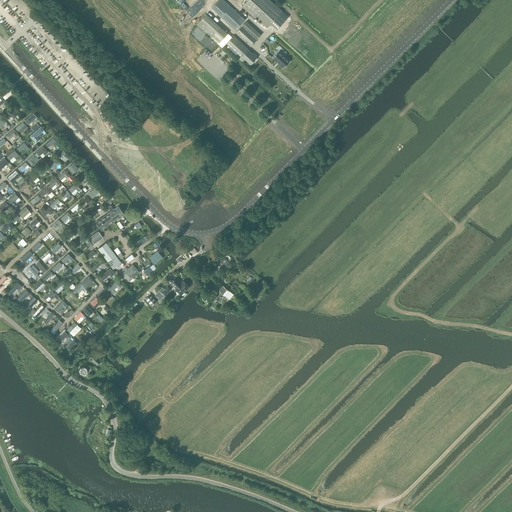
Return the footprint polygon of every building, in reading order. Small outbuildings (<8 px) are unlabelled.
[(236,30),(245,20),(224,0),(219,0),(212,8),(236,30)] [(268,0),(248,0),(243,6),(267,28),(271,24),(277,29),(288,18),(282,12),(268,0)] [(228,34),(206,14),(197,24),(219,44),(228,34)] [(252,45),(256,40),(261,35),(247,21),(242,26),(240,28),(237,31),(240,34),(252,45)] [(250,65),(257,57),(233,35),(227,42),(250,65)] [(279,51),(273,58),(284,68),(283,68),(284,68),(290,61),(279,51)] [(10,91),(2,98),(5,101),(13,94),(10,91)] [(14,110),(16,112),(25,105),(23,102),(14,110)] [(11,110),(5,116),(7,119),(11,116),(13,118),(16,116),(11,110)] [(33,114),(24,121),(28,125),(36,118),(33,114)] [(28,127),(23,122),(16,129),(20,134),(28,127)] [(37,136),(44,130),(41,126),(30,136),(36,143),(39,139),(37,136)] [(14,129),(5,136),(9,140),(13,136),(15,138),(19,135),(14,129)] [(45,146),(47,148),(54,142),(51,140),(45,146)] [(24,142),(16,148),(19,152),(23,148),(26,151),(29,148),(24,142)] [(36,153),(35,154),(37,157),(39,156),(42,152),(44,155),(47,152),(43,147),(36,153)] [(14,150),(7,157),(9,160),(13,156),(15,158),(19,155),(14,150)] [(56,157),(60,161),(67,154),(64,150),(56,157)] [(34,154),(27,160),(32,166),(39,159),(37,157),(35,154),(34,154)] [(4,158),(0,161),(0,169),(0,170),(8,163),(4,158)] [(48,162),(47,164),(50,168),(51,169),(58,163),(55,159),(54,158),(52,159),(48,162)] [(24,161),(18,167),(21,171),(28,165),(24,161)] [(73,163),(67,168),(72,173),(78,169),(73,163)] [(38,173),(40,176),(47,170),(45,167),(38,173)] [(15,170),(7,177),(12,182),(20,175),(15,170)] [(65,171),(58,177),(62,182),(69,176),(65,171)] [(28,180),(27,180),(32,186),(35,183),(36,185),(37,183),(36,182),(39,180),(37,177),(35,174),(28,180)] [(85,174),(76,181),(80,185),(89,178),(85,174)] [(56,178),(48,185),(53,189),(52,189),(54,192),(59,187),(58,185),(60,183),(56,178)] [(29,185),(24,179),(21,181),(23,184),(19,187),(22,190),(29,185)] [(73,185),(68,189),(71,193),(75,189),(78,192),(81,189),(77,185),(75,183),(73,185)] [(47,185),(39,192),(42,195),(46,191),(48,194),(52,191),(47,185)] [(97,185),(88,193),(92,197),(101,190),(97,185)] [(71,195),(68,191),(60,198),(63,202),(71,195)] [(8,200),(12,204),(19,198),(15,193),(8,200)] [(29,200),(33,205),(41,198),(37,193),(29,200)] [(87,195),(79,202),(81,204),(86,201),(87,203),(91,200),(87,195)] [(58,197),(50,204),(53,207),(55,205),(57,207),(60,205),(58,203),(60,201),(58,197)] [(81,207),(77,203),(71,209),(73,211),(76,208),(78,210),(81,207)] [(1,210),(4,213),(10,207),(7,204),(1,210)] [(108,207),(111,211),(108,213),(113,221),(124,214),(118,206),(113,209),(110,205),(108,207)] [(25,207),(19,213),(23,217),(25,219),(31,213),(29,212),(29,211),(29,210),(28,210),(27,210),(27,209),(27,208),(26,208),(26,207),(25,207)] [(48,207),(40,214),(43,217),(48,213),(50,215),(53,212),(48,207)] [(68,212),(61,218),(65,224),(72,217),(68,212)] [(113,221),(108,213),(95,222),(97,224),(96,225),(99,229),(100,228),(101,230),(113,221)] [(11,221),(15,225),(22,219),(17,215),(11,221)] [(36,218),(29,225),(33,230),(36,227),(40,223),(36,218)] [(52,226),(56,231),(63,225),(58,220),(52,226)] [(9,221),(1,228),(4,232),(9,228),(11,230),(14,227),(9,221)] [(27,227),(21,232),(26,237),(31,232),(27,227)] [(42,240),(45,243),(53,236),(49,232),(42,240)] [(96,234),(90,238),(93,243),(101,237),(98,232),(96,233),(96,234)] [(68,240),(71,243),(77,237),(74,234),(68,240)] [(85,234),(75,243),(77,246),(83,241),(84,242),(89,239),(85,234)] [(14,241),(16,243),(22,238),(20,235),(14,241)] [(23,238),(19,241),(24,247),(27,243),(23,238)] [(11,248),(15,245),(11,241),(4,248),(6,250),(9,247),(11,248)] [(40,241),(33,246),(36,250),(40,246),(42,248),(44,246),(40,241)] [(59,242),(51,249),(53,251),(54,251),(56,253),(58,251),(56,249),(61,244),(59,242)] [(98,249),(113,268),(121,262),(106,242),(98,249)] [(118,249),(115,250),(121,259),(123,257),(118,249)] [(86,257),(89,260),(96,253),(93,250),(86,257)] [(155,264),(163,257),(157,250),(148,257),(155,264)] [(49,253),(43,258),(46,261),(52,256),(49,253)] [(68,253),(61,260),(64,263),(67,260),(70,263),(73,259),(68,253)] [(24,259),(27,263),(33,257),(30,254),(24,259)] [(132,254),(120,263),(124,265),(135,257),(132,254)] [(59,260),(52,267),(55,270),(59,266),(61,267),(64,265),(59,260)] [(100,260),(91,268),(97,275),(108,265),(105,262),(103,264),(100,260)] [(45,269),(39,262),(36,264),(42,272),(45,269)] [(78,264),(71,271),(74,274),(81,267),(78,264)] [(138,270),(133,264),(122,272),(129,280),(134,276),(133,274),(138,270)] [(142,271),(145,276),(150,272),(148,270),(152,268),(150,266),(142,271)] [(30,267),(27,270),(29,272),(27,274),(30,277),(32,275),(35,279),(38,276),(30,267)] [(109,269),(99,277),(102,281),(109,274),(111,276),(114,274),(109,269)] [(41,278),(46,282),(53,274),(49,270),(41,278)] [(68,282),(74,276),(70,272),(64,278),(68,282)] [(89,276),(81,283),(86,288),(94,281),(89,276)] [(181,294),(189,286),(183,281),(181,284),(175,278),(171,283),(177,288),(176,289),(181,294)] [(32,287),(37,292),(45,285),(40,280),(32,287)] [(116,280),(107,290),(111,294),(113,292),(114,291),(115,292),(118,289),(121,285),(116,280)] [(53,288),(59,293),(66,286),(60,281),(53,288)] [(8,294),(11,297),(21,286),(18,284),(8,294)] [(80,284),(73,291),(76,294),(77,294),(82,290),(84,292),(86,290),(80,284)] [(229,284),(225,288),(221,284),(217,289),(220,291),(214,297),(218,300),(220,302),(225,296),(229,299),(233,294),(229,291),(233,287),(229,284)] [(164,289),(161,292),(165,295),(171,290),(167,286),(164,289)] [(162,288),(155,295),(159,299),(164,295),(161,292),(164,289),(162,288)] [(20,302),(30,293),(26,289),(17,299),(20,302)] [(51,289),(43,296),(48,301),(55,293),(51,289)] [(98,295),(101,298),(106,293),(103,290),(98,295)] [(65,299),(69,303),(76,296),(72,292),(65,299)] [(149,295),(145,299),(150,305),(155,301),(149,295)] [(207,303),(210,299),(205,295),(202,299),(207,303)] [(90,302),(95,308),(101,302),(96,296),(90,302)] [(26,307),(30,311),(37,303),(33,299),(26,307)] [(63,299),(55,307),(58,310),(63,306),(65,308),(68,304),(63,299)] [(33,312),(37,315),(42,308),(38,305),(33,312)] [(87,305),(82,310),(88,316),(93,311),(87,305)] [(71,309),(69,312),(67,310),(64,315),(68,318),(73,310),(71,309)] [(81,312),(74,319),(79,324),(86,317),(81,312)] [(46,321),(49,324),(55,317),(52,315),(46,321)] [(60,320),(55,326),(58,329),(64,323),(60,320)] [(77,324),(69,333),(73,337),(81,328),(77,324)] [(70,334),(65,330),(57,338),(62,342),(70,334)] [(74,340),(68,346),(71,349),(77,343),(74,340)] [(97,365),(100,362),(93,354),(89,358),(97,365)] [(88,371),(87,369),(86,367),(83,366),(79,367),(77,370),(79,374),(83,376),(87,374),(88,371)] [(97,455),(90,443),(86,445),(94,456),(97,455)]
